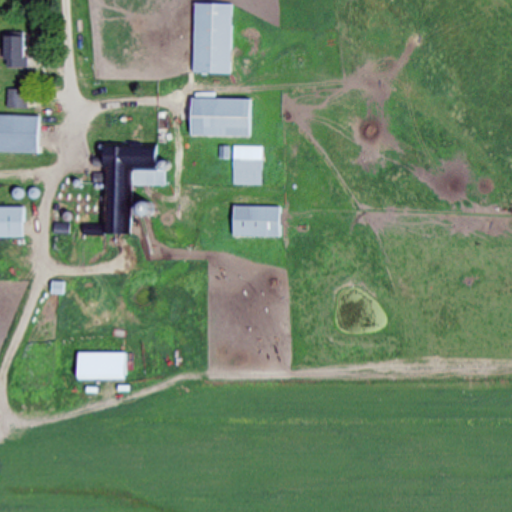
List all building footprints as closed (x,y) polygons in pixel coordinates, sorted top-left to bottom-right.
[(196,75),(233,75),(234,5),(196,5),(196,75)] [(8,35),(8,69),(29,69),(29,35),(8,35)] [(28,92),(9,92),(9,110),(28,110),(28,92)] [(195,138),(253,138),(253,100),(195,100),(195,138)] [(42,117),(0,116),(0,154),(42,154),(42,117)] [(134,171),(160,172),(160,147),(100,146),(99,170),(108,170),(107,236),(132,236),(134,171)] [(234,187),(263,187),(263,148),(234,148),(234,187)] [(0,238),(27,239),(27,209),(0,208),(0,238)] [(283,238),(283,208),(236,208),(236,238),(283,238)] [(82,354),(82,382),(129,381),(129,354),(82,354)]
